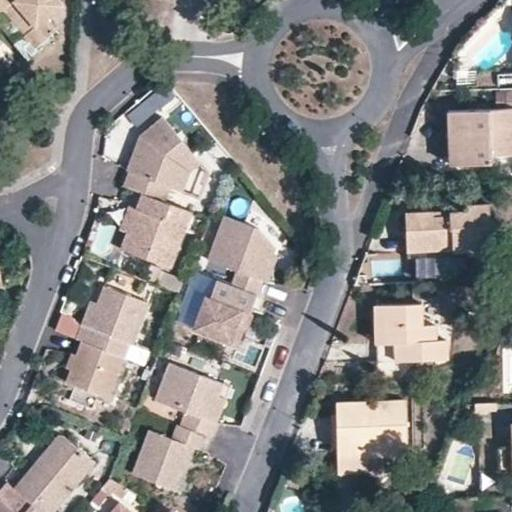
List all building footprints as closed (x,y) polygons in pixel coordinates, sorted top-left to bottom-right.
[(0,0),(0,9),(1,10),(20,35),(43,18),(60,6),(56,0),(0,0)] [(53,32),(43,18),(20,35),(31,49),(53,32)] [(511,84),(511,73),(499,74),(501,84),(511,84)] [(511,153),(511,109),(448,110),(448,133),(456,133),(458,163),(490,164),(491,154),(511,153)] [(168,115),(147,129),(131,169),(135,170),(129,185),(141,190),(149,192),(165,198),(171,184),(181,188),(191,163),(199,159),(188,143),(181,147),(173,135),(179,130),(168,115)] [(181,147),(188,143),(179,130),(173,135),(181,147)] [(456,133),(448,133),(449,164),(458,163),(456,133)] [(149,192),(141,190),(127,225),(134,228),(149,192)] [(165,198),(149,192),(134,228),(127,245),(170,261),(190,209),(165,198)] [(407,210),(409,251),(455,248),(474,247),(474,253),(474,256),(493,255),(491,206),(471,207),(471,213),(452,214),(436,214),(436,208),(407,210)] [(209,259),(235,268),(229,283),(261,296),(267,281),(278,256),(279,252),(260,229),(227,215),(209,259)] [(267,281),(274,284),(285,259),(278,256),(267,281)] [(415,260),(416,281),(454,279),(453,258),(415,260)] [(234,342),(241,324),(249,328),(254,327),(259,315),(254,313),(261,296),(229,283),(217,279),(210,295),(205,293),(192,325),(234,342)] [(108,282),(102,298),(94,322),(84,319),(77,336),(83,338),(105,346),(110,334),(130,340),(147,297),(108,282)] [(102,298),(93,295),(84,319),(94,322),(102,298)] [(438,341),(438,328),(423,328),(422,307),(377,308),(380,362),(450,361),(449,341),(438,341)] [(234,342),(241,346),(249,328),(241,324),(234,342)] [(83,338),(79,350),(72,367),(69,378),(108,391),(122,353),(105,346),(83,338)] [(66,364),(72,367),(79,350),(72,348),(66,364)] [(210,418),(220,388),(168,368),(157,400),(185,411),(180,424),(205,433),(213,436),(218,421),(210,418)] [(230,391),(220,388),(210,418),(218,421),(230,391)] [(412,453),(409,404),(340,406),(341,456),(370,454),(379,454),(412,453)] [(150,429),(133,471),(169,485),(176,466),(184,442),(194,446),(201,448),(205,433),(180,424),(176,421),(170,436),(150,429)] [(52,450),(57,453),(41,470),(37,466),(29,476),(60,502),(96,461),(64,434),(52,450)] [(176,466),(185,470),(194,446),(184,442),(176,466)] [(511,448),(503,449),(503,473),(511,473),(511,448)] [(37,466),(41,470),(57,453),(52,450),(37,466)] [(372,481),(370,454),(341,456),(343,483),(372,481)] [(309,468),(296,462),(286,486),(302,485),(309,468)] [(48,511),(50,511),(60,502),(29,476),(19,488),(48,511)] [(0,495),(5,500),(0,504),(0,511),(48,511),(19,488),(10,481),(0,492),(0,495)] [(302,485),(286,486),(285,490),(298,495),(302,485)] [(134,511),(121,501),(111,511),(134,511)]
